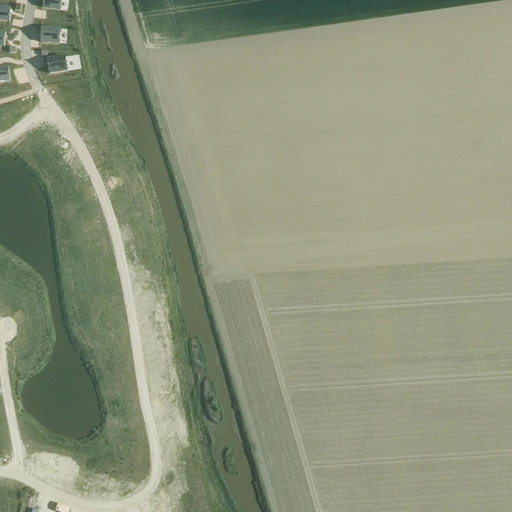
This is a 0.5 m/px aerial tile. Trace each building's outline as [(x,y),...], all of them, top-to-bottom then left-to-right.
[(43,0),(43,8),(49,9),(54,9),(54,10),(60,10),(60,9),(61,2),(61,0),(43,0)] [(0,19),(3,20),(9,21),(10,10),(0,8),(0,19)] [(41,29),(41,43),(47,43),(52,43),(59,44),(59,42),(59,35),(59,30),(41,29)] [(65,58),(47,60),(49,74),(55,73),(60,72),(61,72),(67,71),(67,70),(66,70),(65,63),(66,63),(65,58)] [(8,68),(0,68),(0,82),(10,81),(8,68)]
